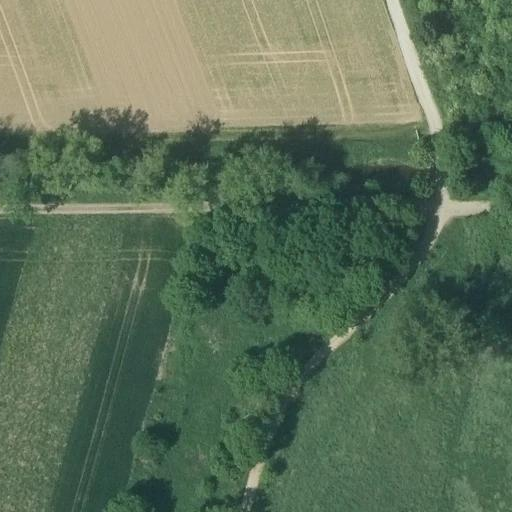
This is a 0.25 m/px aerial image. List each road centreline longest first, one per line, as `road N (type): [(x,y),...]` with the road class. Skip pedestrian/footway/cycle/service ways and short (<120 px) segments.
road 1 (track): [(511,166),(439,147),(0,154)]
road 2 (track): [(438,217),(0,219)]
road 3 (track): [(438,217),(424,278),(305,401),(263,511)]
road 4 (track): [(393,0),(435,116),(438,217)]
